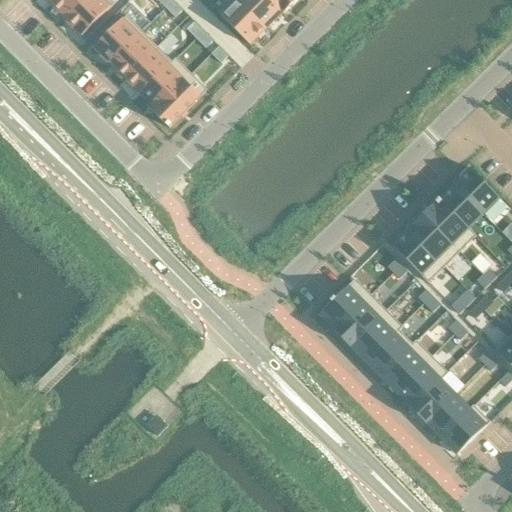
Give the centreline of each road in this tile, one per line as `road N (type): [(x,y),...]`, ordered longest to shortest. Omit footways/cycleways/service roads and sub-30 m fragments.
road 1 (residential): [(511,60),(241,331)]
road 2 (secondary): [(241,331),(0,90)]
road 3 (secondary): [(0,110),(230,342)]
road 4 (residential): [(346,0),(157,187)]
road 5 (secondary): [(421,511),(241,331)]
road 6 (secondary): [(230,342),(400,511)]
road 7 (residential): [(0,29),(157,187)]
road 8 (track): [(16,420),(174,265)]
